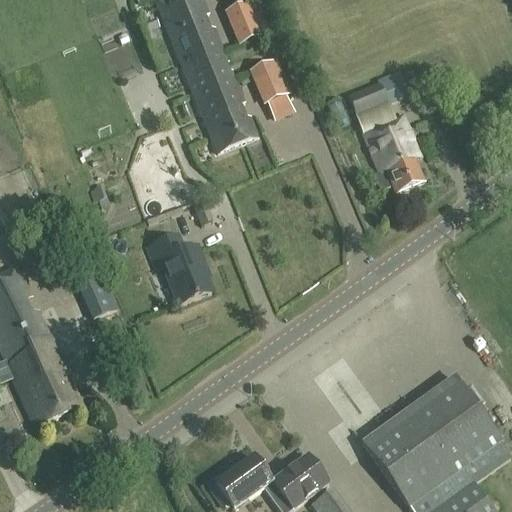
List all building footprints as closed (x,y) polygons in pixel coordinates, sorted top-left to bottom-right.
[(156,0),(155,1),(184,73),(224,57),(213,30),(206,30),(202,20),(207,16),(200,0),(156,0)] [(252,2),(224,14),(238,48),(266,37),(252,2)] [(226,64),(224,57),(184,73),(191,92),(231,76),(230,73),(226,73),(223,66),(226,64)] [(276,63),(249,75),(262,106),(290,94),(276,63)] [(243,105),(231,76),(191,92),(216,155),(257,139),(249,119),(241,119),(237,109),(243,105)] [(399,77),(378,86),(387,108),(408,99),(399,77)] [(356,122),(387,108),(378,86),(346,100),(356,122)] [(444,106),(454,100),(449,89),(439,94),(444,106)] [(424,185),(412,157),(417,155),(401,117),(361,135),(379,177),(385,174),(395,198),(424,185)] [(0,186),(3,198),(23,192),(18,174),(0,178),(0,186)] [(173,174),(151,185),(164,213),(187,202),(173,174)] [(112,189),(107,204),(140,215),(144,199),(112,189)] [(212,224),(204,204),(192,208),(201,229),(212,224)] [(181,254),(175,239),(148,250),(158,276),(165,273),(179,308),(211,295),(201,271),(204,269),(196,248),(181,254)] [(114,249),(103,254),(115,280),(126,275),(114,249)] [(81,297),(105,287),(93,258),(69,268),(81,297)] [(19,281),(13,269),(0,275),(0,355),(3,363),(0,364),(0,386),(12,381),(36,432),(83,410),(71,385),(66,388),(60,375),(65,372),(37,312),(31,315),(25,303),(32,300),(22,279),(19,281)] [(408,511),(416,511),(502,450),(500,447),(501,446),(454,381),(362,448),(408,511)] [(502,450),(416,511),(490,511),(473,488),(510,461),(502,450)] [(273,491),(252,462),(232,477),(229,472),(207,488),(221,509),(226,505),(231,511),(235,511),(262,493),(275,511),(291,511),(303,503),(304,504),(328,487),(311,463),(273,491)] [(312,511),(347,511),(332,492),(310,509),(312,511)]
